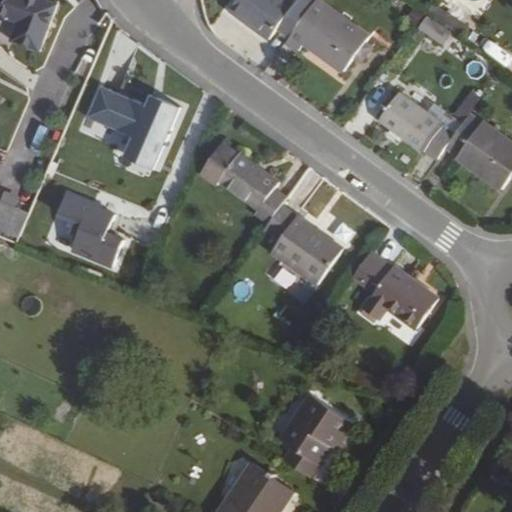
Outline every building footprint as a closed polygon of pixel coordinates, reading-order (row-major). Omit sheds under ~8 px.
[(0,0),(0,18),(25,28),(18,47),(46,58),(64,11),(35,0),(0,0)] [(267,39),(274,30),(290,41),(293,37),(307,17),(284,0),(236,0),(228,10),(267,39)] [(331,10),(323,21),(311,12),(307,17),(293,37),(344,74),(370,39),(331,10)] [(427,15),(419,28),(440,43),(448,31),(427,15)] [(25,28),(0,18),(0,39),(18,47),(25,28)] [(104,84),(90,116),(138,138),(130,156),(160,169),(187,108),(159,95),(154,106),(104,84)] [(425,155),(427,151),(439,160),(445,152),(455,138),(443,129),(445,126),(429,115),(402,96),(382,124),(425,155)] [(464,125),(436,105),(429,115),(445,126),(443,129),(455,138),(464,125)] [(511,178),(511,146),(471,117),(464,125),(455,138),(445,152),(502,193),(511,178)] [(274,226),(289,206),(292,201),(281,193),(285,187),(248,159),(231,147),(209,176),(225,188),(228,183),(266,212),(262,217),(274,226)] [(118,214),(69,195),(62,214),(77,220),(73,230),(82,234),(75,250),(117,266),(127,240),(110,233),(118,214)] [(0,230),(18,238),(29,214),(0,201),(0,230)] [(322,288),(350,251),(289,206),(274,226),(268,232),(283,243),(276,253),(322,288)] [(359,298),(390,258),(380,250),(349,291),(359,298)] [(405,266),(403,268),(390,258),(359,298),(371,307),(360,322),(378,335),(386,325),(413,345),(448,299),(405,266)] [(280,264),(272,283),(292,292),(301,273),(280,264)] [(297,462),(290,475),(316,492),(336,463),(341,466),(359,440),(315,410),(286,455),(297,462)] [(478,458),(488,464),(501,446),(490,439),(478,458)] [(289,511),(295,505),(257,479),(233,511),(289,511)]
